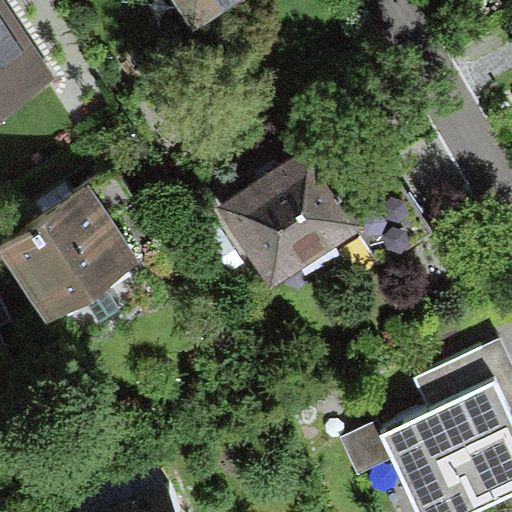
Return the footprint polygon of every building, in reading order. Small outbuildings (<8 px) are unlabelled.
[(162,0),(183,33),(237,0),(162,0)] [(0,13),(0,93),(38,66),(0,13)] [(214,199),(268,285),(362,227),(380,256),(431,224),(400,176),(350,208),(307,141),(214,199)] [(91,175),(2,226),(47,305),(136,254),(91,175)] [(0,287),(0,380),(22,369),(0,325),(0,314),(11,309),(0,287)] [(483,511),(511,499),(511,391),(494,351),(417,385),(428,411),(375,434),(410,511),(483,511)] [(182,511),(164,470),(69,511),(68,511),(182,511)]
